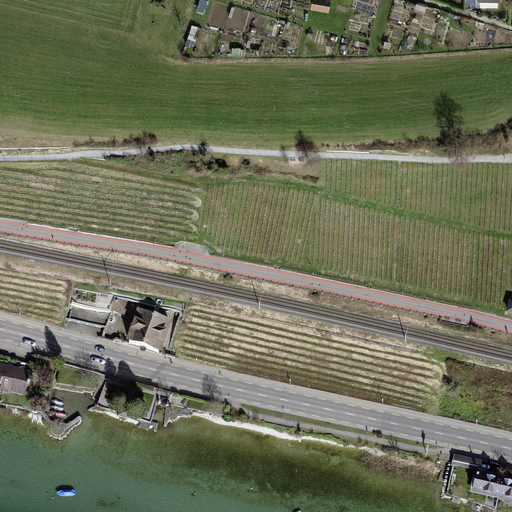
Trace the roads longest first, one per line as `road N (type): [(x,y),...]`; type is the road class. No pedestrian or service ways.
road 1 (primary): [(511,449),(0,329)]
road 2 (residential): [(0,225),(511,328)]
road 3 (track): [(511,161),(197,146),(0,159)]
